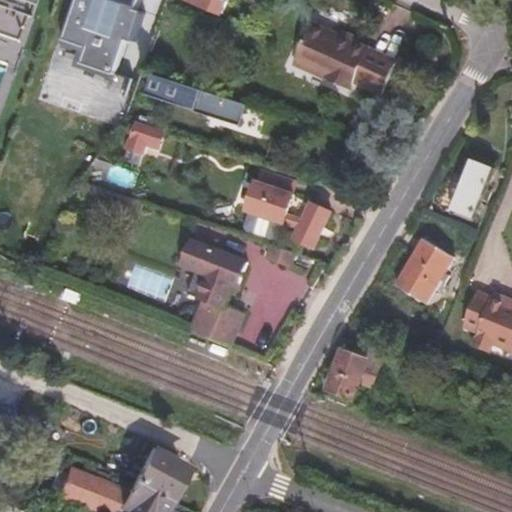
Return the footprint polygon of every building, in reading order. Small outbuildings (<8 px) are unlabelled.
[(0,0),(0,40),(7,43),(15,18),(18,19),(25,0),(0,0)] [(142,8),(144,0),(82,0),(69,42),(90,49),(84,65),(121,77),(133,41),(137,43),(148,10),(142,8)] [(178,0),(214,16),(221,0),(178,0)] [(304,26),(288,59),(321,75),(319,80),(343,91),(345,86),(372,98),(388,65),(304,26)] [(321,75),(288,59),(285,65),(319,80),(321,75)] [(227,125),(234,105),(142,73),(135,92),(193,113),(190,123),(204,129),(208,118),(227,125)] [(137,141),(142,125),(129,121),(124,136),(137,141)] [(471,205),(491,154),(468,146),(448,195),(471,205)] [(387,174),(395,160),(365,150),(361,165),(387,174)] [(137,174),(139,166),(135,164),(132,172),(128,184),(150,192),(154,180),(137,174)] [(268,185),(266,190),(290,198),(294,185),(271,177),(268,185)] [(255,181),(254,185),(266,190),(268,185),(255,181)] [(310,208),(302,224),(285,218),(291,198),(290,198),(266,190),(254,185),(244,214),(281,227),(283,226),(297,231),(291,243),(308,253),(328,218),(310,208)] [(138,211),(141,206),(91,188),(88,195),(94,197),(92,204),(116,212),(120,205),(138,211)] [(425,300),(452,252),(424,238),(397,284),(425,300)] [(185,338),(222,352),(236,322),(223,317),(232,295),(243,270),(188,246),(178,270),(193,277),(183,300),(198,306),(185,337),(185,338)] [(286,272),(292,260),(268,251),(263,261),(286,272)] [(511,311),(500,307),(503,301),(487,295),(485,300),(469,295),(455,328),(469,334),(465,348),(480,354),(485,346),(511,355),(511,311)] [(511,305),(503,301),(500,307),(511,311),(511,305)] [(352,337),(348,348),(372,357),(376,347),(352,337)] [(341,345),(322,392),(329,394),(325,404),(341,410),(351,384),(366,390),(378,360),(372,357),(348,348),(341,345)] [(322,392),(319,401),(325,404),(329,394),(322,392)] [(135,465),(122,491),(158,509),(164,497),(158,494),(166,480),(135,465)] [(115,511),(120,503),(116,501),(68,477),(53,502),(72,511),(115,511)] [(120,503),(115,511),(156,511),(158,509),(122,491),(116,501),(120,503)]
